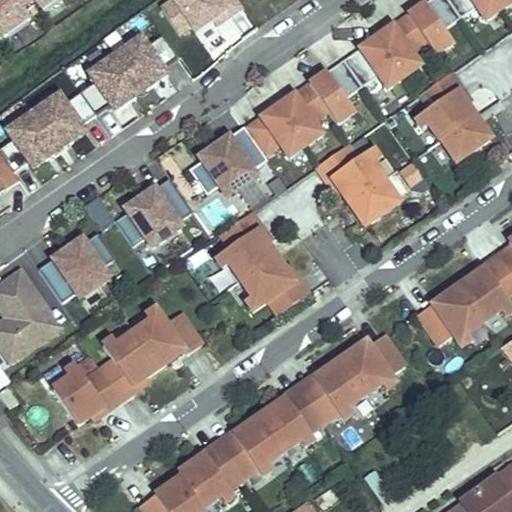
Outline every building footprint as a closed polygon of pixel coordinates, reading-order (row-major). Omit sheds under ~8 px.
[(0,0),(0,32),(4,39),(30,21),(21,9),(33,0),(0,0)] [(35,0),(43,11),(59,0),(35,0)] [(229,20),(242,10),(235,0),(177,0),(161,11),(179,36),(191,28),(196,35),(213,23),(225,15),(229,20)] [(445,0),(434,0),(343,63),(362,90),(377,79),(387,92),(422,68),(412,54),(426,45),(436,59),(453,46),(444,32),(460,21),(445,0)] [(511,0),(445,0),(460,21),(476,10),(486,24),(511,5),(511,0)] [(216,28),(229,20),(225,15),(213,23),(216,28)] [(163,72),(178,62),(162,39),(147,49),(141,40),(115,58),(140,95),(145,91),(146,93),(167,78),(163,72)] [(80,96),(96,119),(111,109),(115,115),(136,100),(135,98),(140,95),(115,58),(88,77),(95,86),(80,96)] [(245,132),(263,158),(279,147),(289,161),(323,137),(314,123),(327,113),(337,127),(355,115),(345,101),(362,90),(343,63),(245,132)] [(461,91),(450,76),(420,97),(430,112),(414,122),(422,133),(428,128),(439,144),(440,144),(474,120),(466,107),(457,94),(461,91)] [(457,94),(466,107),(470,105),(461,91),(457,94)] [(81,129),(96,119),(80,96),(65,107),(59,97),(33,116),(58,152),(63,149),(64,150),(85,135),(81,129)] [(0,152),(0,156),(14,176),(29,166),(33,172),(54,157),(53,155),(58,152),(33,116),(6,134),(13,143),(0,152)] [(474,120),(440,144),(455,166),(490,142),(474,120)] [(245,132),(244,130),(228,141),(231,144),(202,164),(190,173),(207,199),(220,190),(227,199),(256,178),(253,173),(267,164),(263,158),(245,132)] [(200,161),(202,164),(231,144),(228,141),(200,161)] [(348,147),(318,169),(328,184),(332,181),(342,194),(350,206),(385,182),(385,181),(374,166),(381,161),(374,151),(358,162),(348,147)] [(5,193),(19,183),(14,176),(0,156),(0,195),(5,192),(5,193)] [(338,197),(342,194),(332,181),(328,184),(338,197)] [(193,215),(169,182),(154,192),(156,196),(128,216),(115,225),(133,250),(146,241),(152,251),(182,230),(178,225),(193,215)] [(400,204),(385,182),(350,206),(366,228),(400,204)] [(125,212),(128,216),(156,196),(154,192),(125,212)] [(98,200),(85,209),(102,234),(115,225),(98,200)] [(262,230),(251,215),(221,236),(231,251),(216,261),(223,271),(229,267),(240,283),(276,259),(267,246),(258,233),(262,230)] [(258,233),(267,246),(271,243),(262,230),(258,233)] [(53,262),(38,272),(61,306),(75,296),(79,301),(108,280),(102,271),(115,262),(97,236),(84,245),(55,265),(53,262)] [(55,265),(84,245),(82,242),(53,262),(55,265)] [(511,249),(497,259),(511,279),(511,242),(508,245),(511,249)] [(278,318),(308,296),(298,281),(294,284),(284,271),(276,259),(240,283),(252,299),(245,304),(253,314),(268,303),(278,318)] [(511,308),(510,306),(511,304),(511,279),(497,259),(483,269),(485,271),(471,280),(459,289),(483,324),(500,313),(504,319),(511,313),(511,308)] [(288,268),(284,271),(294,284),(298,281),(288,268)] [(471,280),(485,271),(483,269),(470,278),(471,280)] [(21,273),(0,287),(0,313),(6,321),(15,335),(0,345),(0,351),(10,366),(61,331),(47,312),(43,314),(40,310),(44,307),(21,273)] [(483,324),(459,289),(418,318),(439,348),(453,338),(461,349),(471,342),(467,336),(483,324)] [(187,358),(202,347),(180,317),(166,327),(156,311),(145,319),(150,325),(134,336),(158,372),(184,354),(187,358)] [(0,325),(0,345),(15,335),(6,321),(0,325)] [(99,373),(121,404),(135,394),(132,390),(146,380),(158,372),(134,336),(117,348),(113,341),(102,348),(113,364),(99,373)] [(391,379),(405,369),(383,338),(369,348),(367,344),(340,363),(365,398),(381,387),(385,393),(396,386),(391,379)] [(302,395),(324,426),(338,416),(342,423),(353,416),(348,410),(365,398),(340,363),(328,371),(313,381),(316,386),(302,395)] [(0,389),(10,381),(0,367),(0,389)] [(297,387),(302,395),(316,386),(313,381),(328,371),(325,367),(297,387)] [(106,414),(121,404),(99,373),(86,383),(75,368),(65,375),(69,381),(53,392),(78,428),(90,419),(103,410),(106,414)] [(148,384),(146,380),(132,390),(135,394),(148,384)] [(272,411),(286,401),(289,405),(302,395),(297,387),(269,407),(272,411)] [(17,405),(6,390),(0,395),(0,398),(9,411),(17,405)] [(310,435),(324,426),(302,395),(289,405),(286,401),(272,411),(259,419),(284,455),(300,443),(305,449),(315,442),(310,435)] [(103,410),(90,419),(93,423),(106,414),(103,410)] [(222,452),(243,482),(257,472),(262,479),(272,472),(268,466),(284,455),(259,419),(247,428),(233,438),(236,442),(222,452)] [(216,443),(222,452),(236,442),(233,438),(247,428),(244,424),(216,443)] [(208,461),(222,452),(216,443),(188,463),(191,467),(205,457),(208,461)] [(181,480),(203,511),(220,499),(224,506),(234,498),(229,491),(243,482),(222,452),(208,461),(205,457),(191,467),(179,476),(181,480)] [(511,511),(511,468),(451,511),(511,511)] [(375,473),(364,480),(381,504),(392,497),(375,473)] [(203,511),(181,480),(141,508),(143,511),(203,511)]
